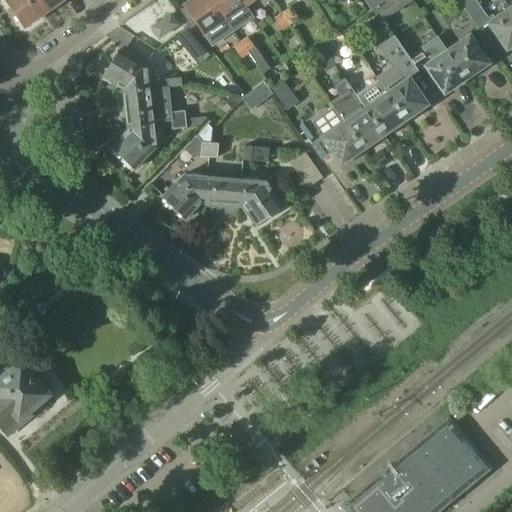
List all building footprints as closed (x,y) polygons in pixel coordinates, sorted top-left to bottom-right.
[(5,0),(24,26),(44,11),(36,0),(5,0)] [(60,0),(36,0),(44,11),(60,0)] [(224,36),(232,31),(210,0),(191,0),(184,6),(203,34),(211,45),(224,36)] [(210,0),(232,31),(252,17),(244,5),(240,0),(210,0)] [(388,0),(376,9),(384,21),(403,8),(397,0),(388,0)] [(460,0),(458,2),(477,31),(488,24),(506,50),(511,45),(511,13),(508,8),(488,21),(474,0),(460,0)] [(295,22),(287,10),(280,15),(289,27),(295,22)] [(273,19),(281,32),(289,27),(280,15),(273,19)] [(175,26),(169,16),(150,29),(157,38),(175,26)] [(470,34),(447,50),(466,78),(468,76),(471,76),(475,73),(476,70),(487,63),(476,47),(478,46),(470,34)] [(391,67),(376,78),(386,92),(405,120),(427,105),(408,77),(405,73),(414,67),(393,37),(378,48),(391,67)] [(437,37),(422,47),(431,61),(423,66),(431,78),(433,76),(444,92),(454,86),(457,86),(461,83),(462,80),(466,78),(447,50),(437,37)] [(246,39),(240,42),(248,54),(263,75),(269,70),(247,38),(246,39)] [(240,42),(233,47),(240,59),(248,54),(240,42)] [(138,88),(138,91),(147,90),(144,68),(120,52),(102,78),(122,91),(122,90),(138,88)] [(352,75),(345,80),(350,87),(353,91),(358,88),(360,87),(352,75)] [(180,79),(166,80),(167,89),(168,89),(181,87),(180,79)] [(280,80),(269,87),(286,111),(297,104),(280,80)] [(339,95),(328,103),(332,109),(342,123),(343,122),(362,150),(364,148),(368,148),(372,146),(373,142),(383,135),(364,107),(353,91),(350,87),(339,95)] [(142,130),(141,125),(151,123),(151,124),(171,122),(171,121),(184,119),(184,112),(171,114),(168,89),(167,89),(147,91),(147,90),(138,91),(138,88),(122,90),(122,91),(126,128),(127,132),(142,130)] [(358,88),(353,91),(364,107),(383,135),(395,127),(398,127),(402,125),(403,121),(405,120),(386,92),(373,101),(369,96),(365,98),(358,88)] [(184,119),(171,121),(171,122),(171,126),(172,130),(185,128),(185,127),(185,120),(184,119)] [(321,137),(310,145),(320,160),(331,152),(340,165),(362,150),(343,122),(342,123),(321,137)] [(133,170),(153,149),(151,124),(151,123),(141,125),(142,130),(127,132),(126,128),(127,131),(110,148),(123,160),(124,164),(127,167),(131,167),(133,170)] [(200,157),(208,158),(209,144),(201,144),(200,157)] [(217,159),(218,145),(209,144),(208,158),(217,159)] [(242,161),(250,161),(251,148),(243,147),(242,161)] [(322,178),(305,153),(290,163),(307,188),(322,178)] [(186,219),(201,204),(202,204),(201,203),(203,186),(207,186),(208,177),(183,175),(162,197),(186,219)] [(243,188),(239,187),(240,180),(208,177),(207,186),(203,186),(201,203),(202,204),(239,207),(242,204),(243,188)] [(280,205),(263,181),(240,180),(239,187),(243,188),(242,204),(239,207),(241,207),(253,224),(280,205)] [(50,392),(47,389),(47,384),(40,375),(36,375),(33,378),(21,363),(0,379),(0,423),(8,434),(32,414),(28,409),(50,392)] [(346,511),(442,511),(493,470),(450,417),(342,506),(346,511)]
